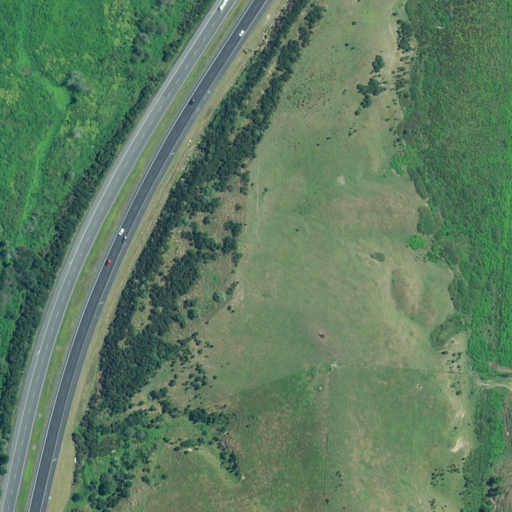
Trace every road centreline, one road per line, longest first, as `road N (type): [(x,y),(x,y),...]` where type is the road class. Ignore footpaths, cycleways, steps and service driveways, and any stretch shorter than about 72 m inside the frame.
road 1 (trunk): [(255,0),(106,255),(56,400),(30,511)]
road 2 (trunk): [(1,511),(51,311),(130,142),(219,0)]
